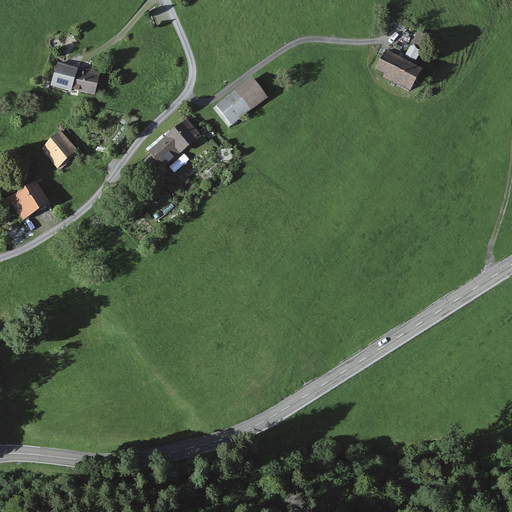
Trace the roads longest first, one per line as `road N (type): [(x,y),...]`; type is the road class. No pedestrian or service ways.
road 1 (secondary): [(511,264),(238,433),(130,459),(0,454)]
road 2 (track): [(0,258),(77,215),(190,84),(191,63),(166,0)]
road 3 (track): [(182,96),(213,99),(291,43),(386,42)]
road 4 (track): [(511,141),(490,244),(491,277)]
